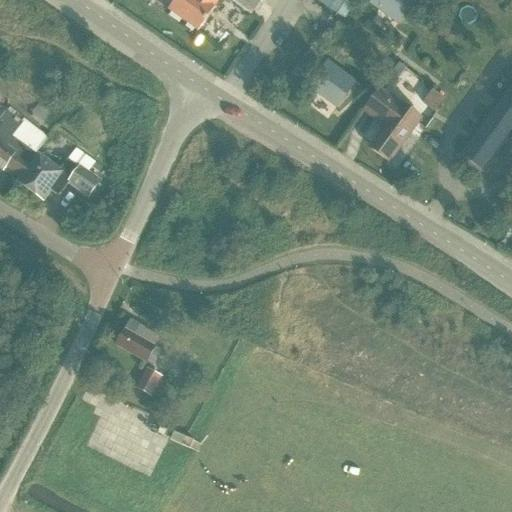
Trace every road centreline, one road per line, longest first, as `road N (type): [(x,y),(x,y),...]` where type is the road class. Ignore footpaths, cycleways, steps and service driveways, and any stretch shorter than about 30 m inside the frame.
road 1 (tertiary): [(511,284),(203,89)]
road 2 (unclassified): [(0,504),(110,273)]
road 3 (unclassified): [(110,273),(203,89)]
road 4 (tertiary): [(203,89),(69,0)]
road 5 (unclassified): [(110,273),(0,211)]
